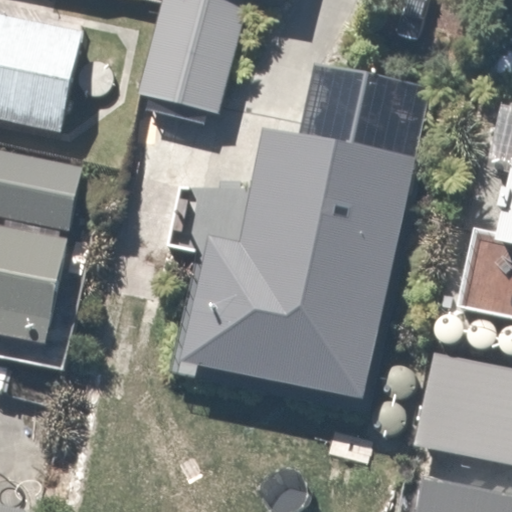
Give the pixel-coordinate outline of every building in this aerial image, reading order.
[(164,0),(145,95),(227,111),(248,9),(284,16),(287,0),(164,0)] [(101,31),(0,9),(0,120),(78,137),(101,31)] [(217,215),(189,368),(379,403),(422,168),(377,159),(392,73),(317,59),(304,132),(272,127),(255,222),(217,215)] [(101,165),(0,150),(0,220),(28,225),(27,234),(0,230),(0,340),(74,351),(90,245),(58,240),(60,225),(91,230),(101,165)] [(511,241),(485,237),(474,312),(511,317),(511,241)] [(511,372),(437,357),(418,449),(511,467),(511,372)] [(511,511),(511,503),(439,488),(433,511),(511,511)]
